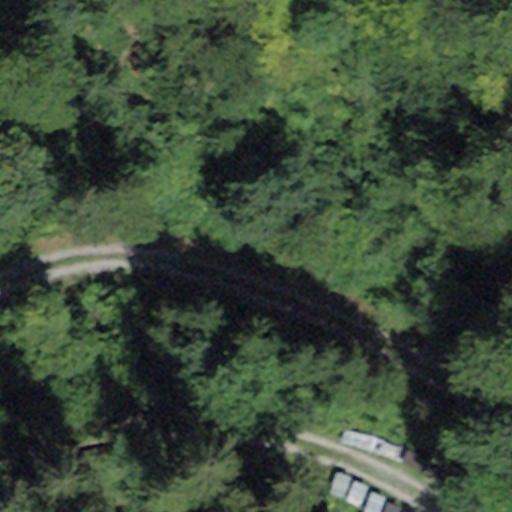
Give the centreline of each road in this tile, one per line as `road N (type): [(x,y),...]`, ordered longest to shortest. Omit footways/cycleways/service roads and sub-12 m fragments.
road 1 (track): [(0,287),(89,256),(162,258),(374,336),(455,382),(511,427)]
road 2 (track): [(435,511),(317,442),(77,447),(0,477)]
